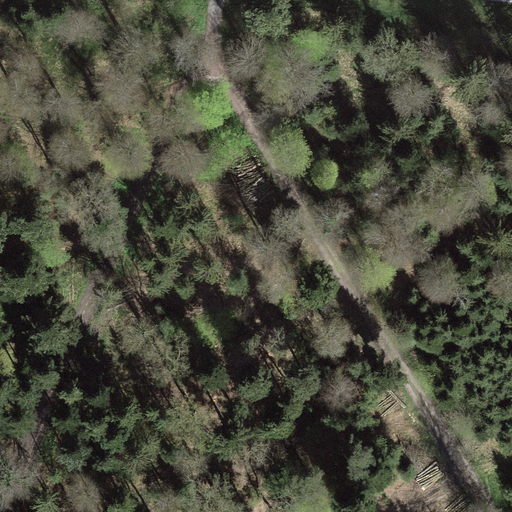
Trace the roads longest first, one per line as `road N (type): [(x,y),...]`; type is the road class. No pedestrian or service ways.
road 1 (track): [(9,511),(205,0)]
road 2 (track): [(184,56),(473,511)]
